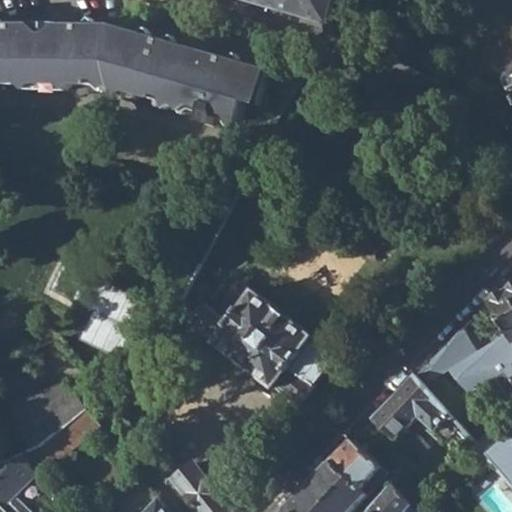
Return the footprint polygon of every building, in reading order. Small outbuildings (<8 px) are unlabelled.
[(247,0),(322,21),(331,24),(338,0),(247,0)] [(258,108),(269,73),(114,26),(0,25),(0,85),(21,86),(21,91),(23,91),(30,97),(36,92),(64,92),(70,98),(76,93),(79,93),(79,88),(92,88),(105,95),(106,92),(111,92),(115,99),(158,106),(163,112),(169,110),(174,112),(179,119),(186,116),(201,119),(199,129),(209,131),(212,119),(230,129),(236,125),(239,125),(245,105),(258,108)] [(64,251),(47,291),(98,312),(86,342),(142,365),(171,294),(64,251)] [(205,302),(191,320),(215,340),(213,343),(275,392),(277,389),(301,408),(317,389),(314,387),(335,360),(332,356),(334,353),(332,347),(324,340),(319,341),(317,343),(314,341),(316,338),(256,289),(251,293),(251,287),(250,283),(247,279),(243,278),(240,277),(236,276),(232,278),(229,280),(225,283),(208,304),(205,302)] [(511,293),(497,302),(511,327),(511,293)] [(511,337),(483,355),(466,327),(439,355),(452,371),(478,400),(502,378),(511,393),(511,437),(499,449),(486,434),(477,445),(511,485),(511,337)] [(452,371),(439,355),(418,376),(427,387),(452,371)] [(418,376),(374,421),(396,441),(424,413),(446,435),(458,423),(427,387),(418,376)] [(66,429),(92,409),(71,382),(42,393),(66,429)] [(66,429),(42,393),(10,407),(29,451),(44,444),(51,440),(66,429)] [(62,453),(66,457),(105,425),(92,409),(66,429),(51,440),(62,453)] [(34,468),(38,473),(62,453),(51,440),(44,444),(29,451),(26,453),(34,468)] [(355,441),(333,462),(364,489),(383,468),(377,463),(378,460),(355,441)] [(34,468),(26,453),(0,464),(0,502),(9,511),(33,511),(23,502),(16,495),(24,487),(38,473),(34,468)] [(172,479),(198,511),(225,511),(229,508),(193,462),(172,479)] [(353,511),(370,495),(364,489),(333,462),(295,501),(305,511),(353,511)] [(395,486),(412,504),(422,492),(411,481),(415,477),(411,473),(412,471),(412,470),(395,486)] [(418,511),(412,504),(395,486),(372,511),(418,511)] [(31,494),(24,487),(16,495),(23,502),(31,494)] [(172,511),(162,498),(147,511),(114,511),(108,506),(101,511),(172,511)] [(101,499),(88,511),(101,511),(108,506),(101,499)] [(291,505),(297,511),(305,511),(295,501),(291,505)]
